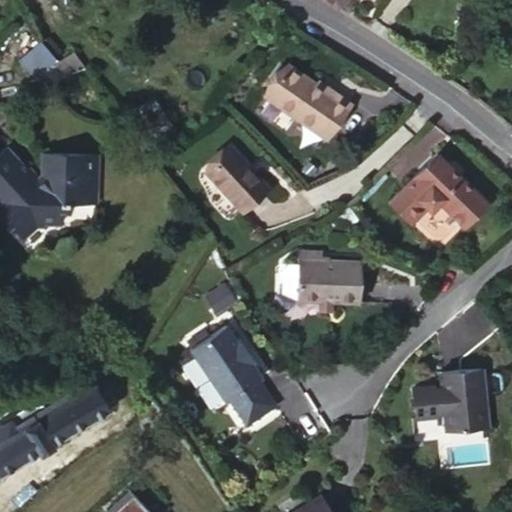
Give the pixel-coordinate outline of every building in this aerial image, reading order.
[(322,0),(334,8),(337,6),(343,0),(322,0)] [(17,54),(34,74),(56,55),(39,35),(17,54)] [(286,62),(264,95),(328,136),(351,100),(333,89),(331,92),(286,62)] [(132,102),(165,148),(179,138),(146,91),(132,102)] [(205,170),(242,210),(247,206),(267,186),(230,147),(205,170)] [(0,216),(5,221),(11,222),(26,237),(40,225),(65,223),(64,205),(74,205),(74,200),(104,199),(102,153),(44,155),(44,175),(40,179),(9,149),(0,158),(0,216)] [(480,198),(428,151),(383,200),(402,218),(417,202),(424,209),(432,200),(457,223),(480,198)] [(247,206),(242,210),(240,212),(258,231),(265,226),(247,206)] [(316,253),(293,252),(293,261),(315,262),(316,253)] [(292,266),(278,265),(277,294),(291,295),(291,302),(317,303),(316,313),(330,313),(330,303),(358,304),(359,263),(293,261),(292,266)] [(220,306),(229,295),(213,283),(205,295),(220,306)] [(225,324),(189,347),(224,401),(227,398),(245,425),(274,405),(257,379),(260,377),(250,361),(252,360),(238,338),(235,339),(225,324)] [(475,370),(435,374),(436,390),(427,391),(427,388),(406,391),(409,420),(438,417),(440,432),(480,428),(475,370)] [(46,412),(42,406),(15,422),(9,413),(0,418),(0,474),(108,409),(92,383),(69,397),(46,412)] [(65,392),(42,406),(46,412),(69,397),(65,392)] [(147,511),(130,493),(109,511),(147,511)] [(324,511),(317,499),(294,511),(324,511)]
